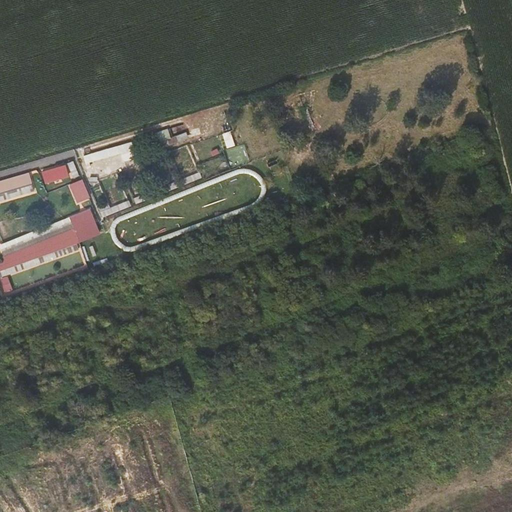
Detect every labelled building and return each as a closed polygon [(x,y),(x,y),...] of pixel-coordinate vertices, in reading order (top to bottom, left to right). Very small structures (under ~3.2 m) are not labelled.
[(135,141),(85,152),(88,166),(103,162),(102,158),(124,153),(125,160),(138,157),(135,141)] [(65,165),(42,172),(45,184),(69,177),(65,165)] [(29,174),(0,181),(0,201),(34,192),(29,174)] [(82,179),(69,185),(77,204),(90,198),(82,179)] [(90,209),(69,217),(74,229),(79,242),(100,235),(90,209)] [(0,245),(0,249),(3,257),(74,229),(69,217),(0,245)] [(0,270),(79,242),(74,229),(3,257),(0,258),(0,270)] [(8,276),(0,279),(0,285),(3,294),(13,291),(8,276)] [(148,511),(126,448),(115,415),(44,440),(69,511),(148,511)]
